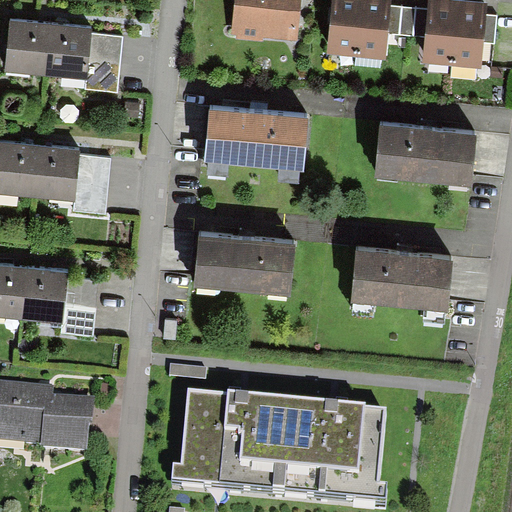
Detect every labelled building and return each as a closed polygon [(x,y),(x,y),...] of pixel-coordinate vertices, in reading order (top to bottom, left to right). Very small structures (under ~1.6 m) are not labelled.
[(234,0),(232,27),(296,32),(297,0),(234,0)] [(353,44),(357,0),(328,0),(325,42),(353,44)] [(385,0),(357,0),(353,44),(382,47),(383,30),(386,1),(385,0)] [(451,55),(455,0),(426,0),(426,4),(424,34),(422,53),(451,55)] [(483,0),(455,0),(451,55),(479,58),(483,0)] [(426,4),(386,1),(383,30),(424,34),(426,4)] [(47,76),(51,23),(10,20),(6,73),(47,76)] [(92,28),(51,23),(47,76),(87,79),(92,33),(92,28)] [(123,35),(92,33),(87,79),(87,89),(119,91),(123,35)] [(210,98),(204,165),(229,167),(230,150),(280,154),(278,167),(301,169),(306,106),(210,98)] [(472,124),(379,116),(375,165),(468,173),(472,124)] [(0,181),(34,184),(38,134),(0,131),(0,181)] [(78,137),(38,134),(34,184),(74,187),(77,150),(78,137)] [(109,152),(77,150),(74,187),(73,206),(104,209),(109,152)] [(290,235),(197,227),(193,277),(286,285),(290,235)] [(449,248),(356,240),(352,289),(444,297),(449,248)] [(0,306),(21,308),(25,258),(0,256),(0,306)] [(65,261),(25,258),(21,308),(61,311),(64,274),(65,261)] [(96,276),(64,274),(61,311),(60,330),(91,332),(96,276)] [(173,316),(162,316),(161,334),(171,335),(173,316)] [(50,384),(0,380),(0,440),(85,446),(88,397),(50,394),(50,384)] [(171,480),(280,492),(289,401),(190,390),(182,463),(173,462),(171,480)] [(289,401),(280,492),(389,503),(391,483),(380,482),(387,411),(289,401)]
